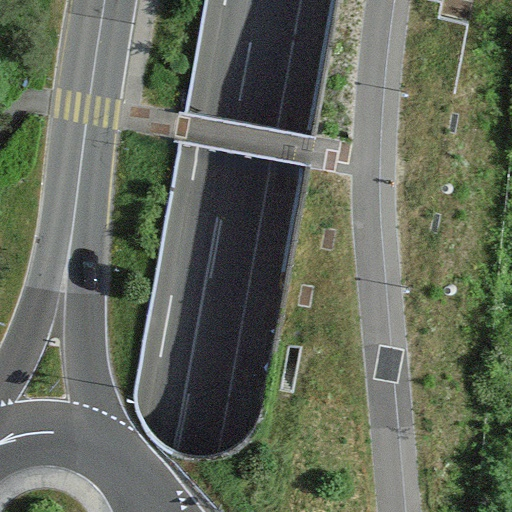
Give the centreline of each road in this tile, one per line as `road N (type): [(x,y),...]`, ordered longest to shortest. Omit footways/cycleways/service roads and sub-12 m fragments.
road 1 (motorway): [(152,472),(258,0)]
road 2 (motorway): [(78,151),(18,511)]
road 3 (primary): [(107,454),(86,351),(76,194)]
road 4 (motorway): [(78,151),(0,394)]
road 5 (primary): [(76,194),(0,399)]
road 6 (primary): [(76,194),(104,0)]
road 7 (motorway): [(107,0),(78,151)]
